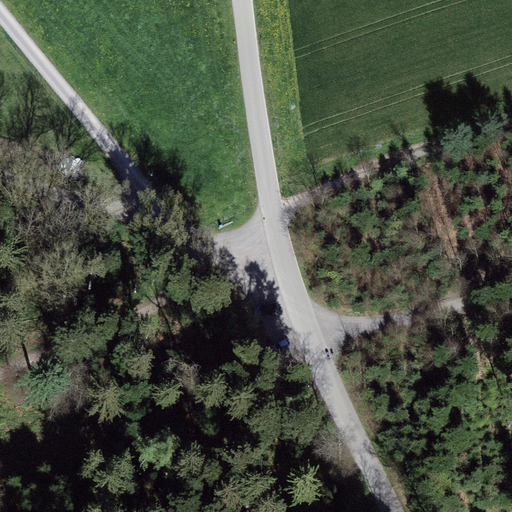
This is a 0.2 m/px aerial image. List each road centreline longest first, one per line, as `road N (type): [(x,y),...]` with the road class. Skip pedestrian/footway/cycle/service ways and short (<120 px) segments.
road 1 (unclassified): [(392,511),(293,296),(270,212),(242,0)]
road 2 (track): [(0,10),(170,224)]
road 3 (track): [(0,373),(242,257)]
road 4 (track): [(511,123),(270,212)]
road 5 (track): [(242,257),(170,224),(0,179)]
road 6 (track): [(310,339),(511,288)]
